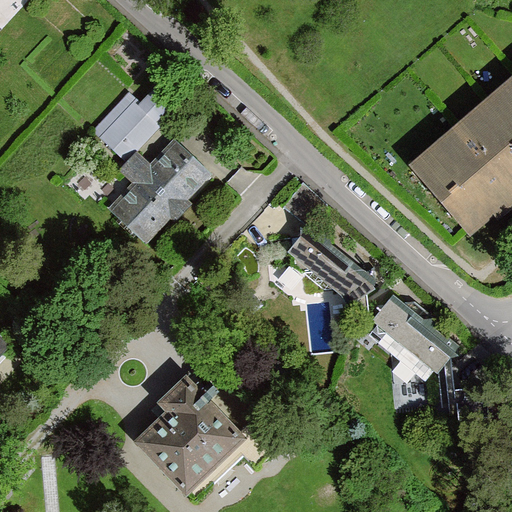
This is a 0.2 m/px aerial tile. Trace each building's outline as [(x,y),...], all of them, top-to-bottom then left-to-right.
[(511,86),(415,170),(474,238),(511,205),(511,86)] [(132,187),(108,214),(147,250),(171,223),(176,227),(193,208),(188,204),(212,178),(173,142),(151,166),(138,154),(163,126),(128,94),(92,134),(126,165),(118,174),(132,187)] [(381,287),(303,226),(302,239),(289,253),(341,294),(347,307),(381,287)] [(462,359),(392,297),(373,321),(439,373),(451,359),(462,359)] [(0,336),(0,356),(10,346),(0,336)] [(242,433),(188,376),(159,405),(167,414),(136,444),(193,504),(243,456),(257,470),(289,440),(263,413),(242,433)]
